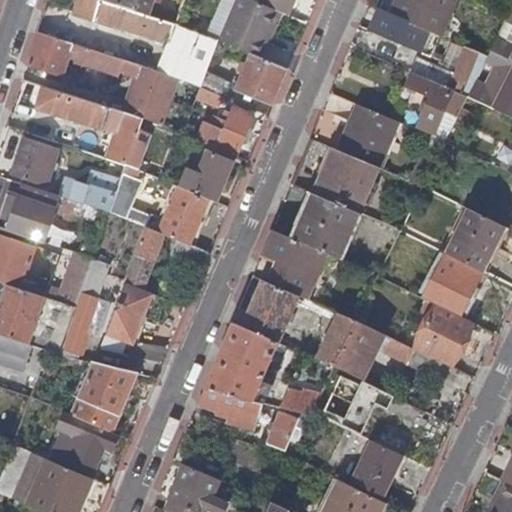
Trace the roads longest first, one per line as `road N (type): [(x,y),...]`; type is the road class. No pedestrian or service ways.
road 1 (residential): [(343,0),(126,511)]
road 2 (residential): [(439,511),(511,362)]
